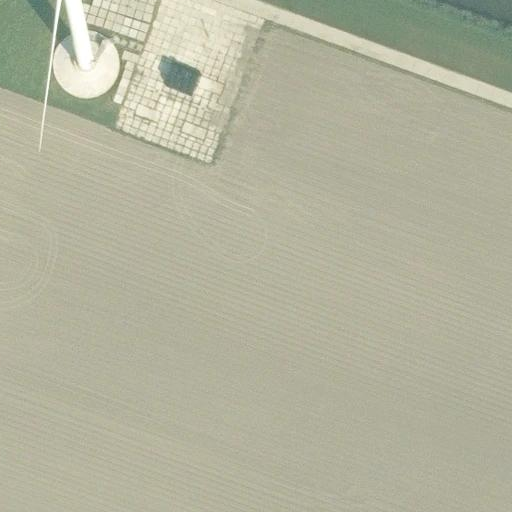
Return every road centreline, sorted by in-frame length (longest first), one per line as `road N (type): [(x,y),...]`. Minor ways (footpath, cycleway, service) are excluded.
road 1 (track): [(233,0),(511,100)]
road 2 (track): [(178,0),(130,129)]
